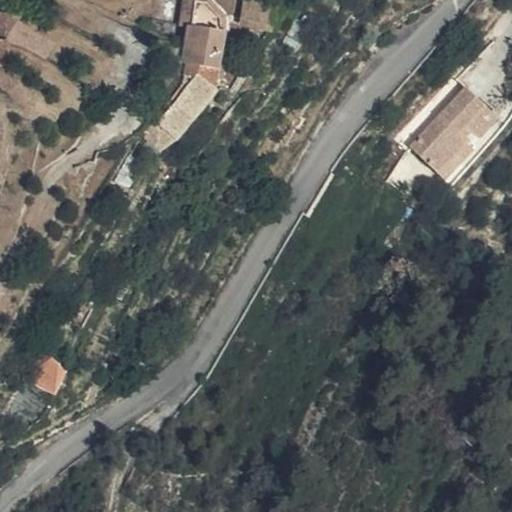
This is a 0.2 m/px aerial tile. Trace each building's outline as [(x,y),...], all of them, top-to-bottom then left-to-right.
[(0,0),(0,22),(45,23),(86,24),(86,12),(61,0),(0,0)] [(254,0),(250,18),(273,23),(280,5),(257,0),(254,0)] [(186,31),(193,32),(200,4),(193,2),(186,31)] [(193,32),(181,81),(188,88),(208,108),(211,104),(230,30),(220,7),(200,4),(193,32)] [(45,23),(0,22),(0,47),(24,49),(43,49),(45,23)] [(0,65),(23,66),(24,49),(0,47),(0,65)] [(483,136),(474,147),(479,150),(504,118),(459,81),(404,151),(412,158),(414,155),(444,182),(472,149),(462,141),(475,128),(483,136)] [(176,148),(208,108),(188,88),(163,140),(176,148)] [(462,141),(472,149),(474,147),(483,136),(475,128),(462,141)] [(484,155),(479,150),(474,147),(472,149),(444,182),(455,192),(484,155)] [(49,354),(34,380),(57,393),(72,367),(49,354)]
